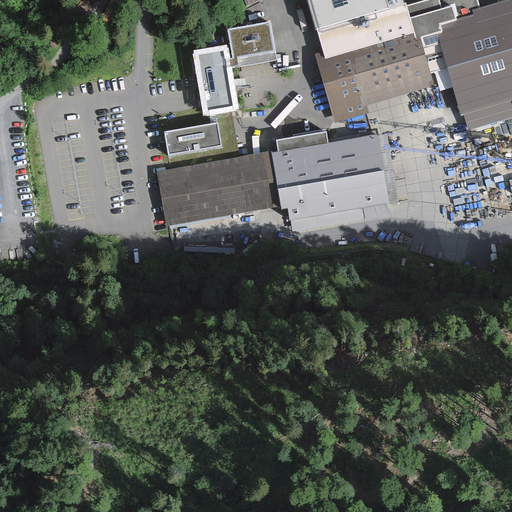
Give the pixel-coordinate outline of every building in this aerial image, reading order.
[(347,0),(315,0),(323,24),(352,15),(347,0)] [(439,32),(461,114),(511,99),(511,0),(509,0),(480,8),(478,0),(430,0),(408,6),(417,38),(439,32)] [(407,4),(318,29),(324,51),(316,53),(335,122),(366,113),(364,106),(431,87),(417,38),(408,6),(407,4)] [(275,19),(281,32),(297,25),(291,12),(275,19)] [(235,108),(228,67),(277,58),(270,21),(228,29),(233,58),(226,59),(225,49),(197,54),(207,113),(235,108)] [(218,122),(163,131),(168,156),(222,147),(218,122)] [(26,128),(8,131),(21,220),(39,217),(26,128)] [(165,169),(159,170),(169,229),(287,209),(291,233),(365,220),(391,216),(377,134),(329,142),(327,131),(276,139),(277,150),(165,169)] [(0,153),(0,216),(9,215),(0,153)]
